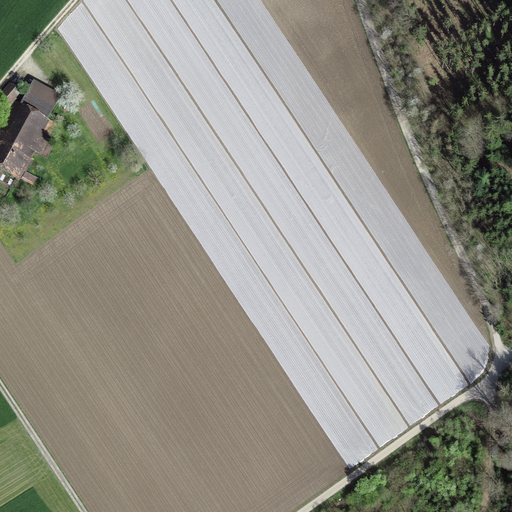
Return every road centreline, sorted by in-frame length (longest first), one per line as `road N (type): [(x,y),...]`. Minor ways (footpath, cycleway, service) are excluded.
road 1 (unclassified): [(360,0),(484,301),(497,337),(496,367)]
road 2 (unclassified): [(302,511),(496,367)]
road 3 (track): [(0,382),(85,511)]
road 4 (track): [(496,367),(489,511)]
